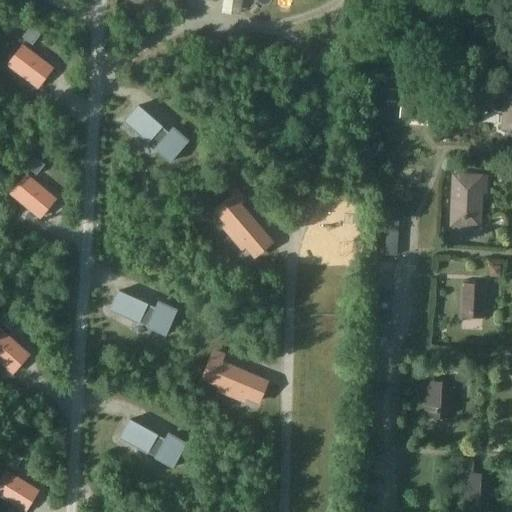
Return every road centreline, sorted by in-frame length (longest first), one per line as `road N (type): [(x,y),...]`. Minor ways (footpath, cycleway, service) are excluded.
road 1 (track): [(284,511),(297,243),(349,0)]
road 2 (track): [(70,511),(94,0)]
road 3 (track): [(346,15),(199,27),(89,76)]
